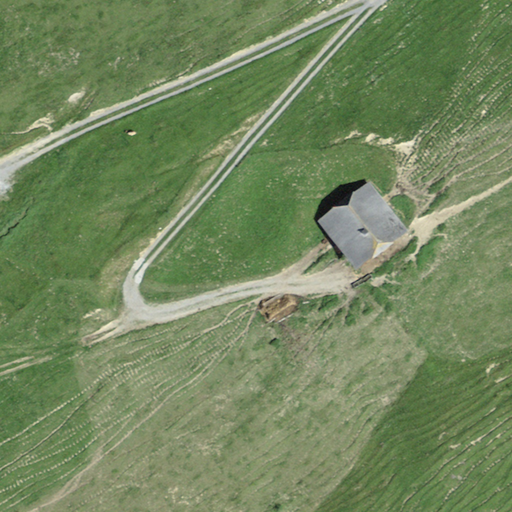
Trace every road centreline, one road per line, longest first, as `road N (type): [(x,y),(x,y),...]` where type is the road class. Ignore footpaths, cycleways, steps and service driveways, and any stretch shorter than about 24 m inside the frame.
road 1 (track): [(290,277),(154,311),(135,299),(136,272),(381,0)]
road 2 (track): [(0,170),(371,0)]
